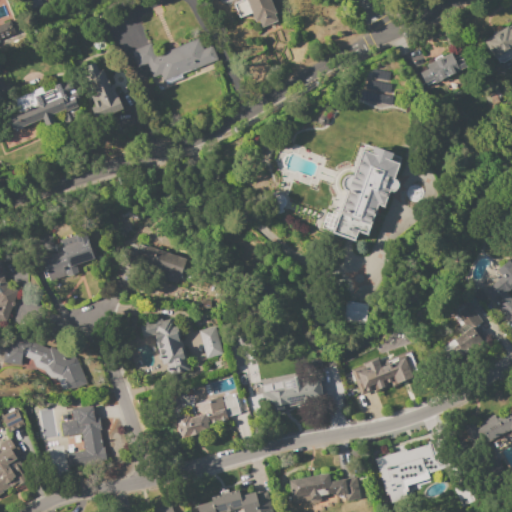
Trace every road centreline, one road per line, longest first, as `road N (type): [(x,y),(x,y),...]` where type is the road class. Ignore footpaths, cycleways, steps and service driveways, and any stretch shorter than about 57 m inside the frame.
road 1 (residential): [(511,360),(464,397),(397,422),(60,497),(29,511)]
road 2 (residential): [(446,0),(161,152),(0,205)]
road 3 (residential): [(150,477),(94,331)]
